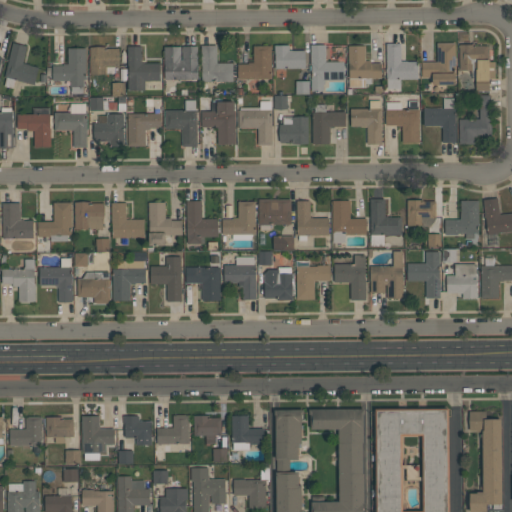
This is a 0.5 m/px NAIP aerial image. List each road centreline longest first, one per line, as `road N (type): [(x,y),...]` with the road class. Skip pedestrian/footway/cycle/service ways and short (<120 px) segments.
road 1 (residential): [(0,4),(19,14),(510,19),(511,69)]
road 2 (residential): [(511,387),(0,392)]
road 3 (residential): [(511,324),(0,328)]
road 4 (tertiary): [(68,363),(511,357)]
